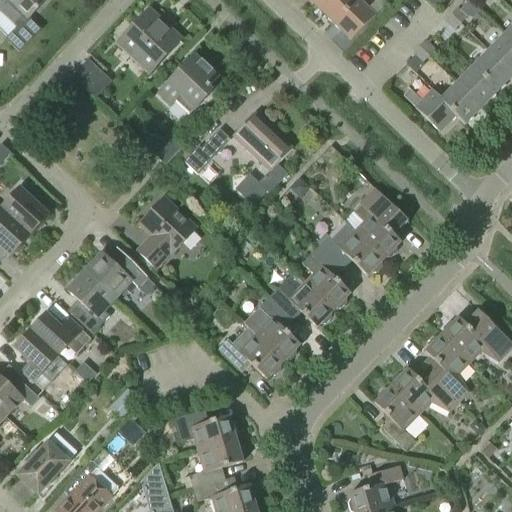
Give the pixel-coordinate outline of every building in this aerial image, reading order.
[(40,31),(28,19),(46,0),(0,0),(0,12),(17,29),(5,41),(18,53),(40,31)] [(308,0),(317,9),(325,0),(308,0)] [(325,0),(317,9),(333,25),(357,0),(325,0)] [(358,0),(357,0),(333,25),(350,41),(374,16),(386,4),(381,0),(377,0),(368,10),(358,0)] [(457,10),(451,16),(460,25),(466,19),(457,10)] [(155,68),(179,42),(147,12),(118,43),(139,64),(144,58),(155,68)] [(460,25),(451,16),(445,22),(454,31),(460,25)] [(511,43),(504,36),(488,52),(511,75),(511,43)] [(425,42),(419,48),(428,58),(434,52),(425,42)] [(428,58),(419,48),(413,55),(422,64),(428,58)] [(511,77),(511,75),(488,52),(472,69),(497,93),(511,77)] [(208,90),(218,79),(194,56),(157,95),(170,107),(174,102),(189,116),(212,93),(208,90)] [(497,93),(472,69),(456,85),(481,109),(497,93)] [(101,74),(85,91),(95,100),(111,83),(101,74)] [(69,98),(77,89),(69,81),(60,90),(69,98)] [(456,85),(441,100),(439,102),(455,117),(464,126),(481,109),(456,85)] [(439,102),(441,100),(432,91),(421,102),(409,91),(403,97),(414,109),(439,134),(455,117),(439,102)] [(254,114),(232,138),(269,173),(257,185),(253,181),(241,193),(256,207),(267,195),(268,196),(287,176),(277,166),(292,150),(273,132),(271,134),(266,129),(268,127),(254,114)] [(197,176),(230,141),(219,131),(200,151),(198,148),(183,163),(197,176)] [(174,139),(167,146),(155,135),(144,147),(165,167),(183,148),(174,139)] [(19,190),(0,210),(29,237),(48,217),(19,190)] [(400,244),(392,236),(406,223),(412,229),(412,228),(375,191),(352,213),(363,224),(355,233),(383,261),(386,259),(391,259),(397,253),(396,248),(400,244)] [(173,255),(195,232),(161,201),(160,202),(161,203),(142,224),(141,223),(140,224),(153,236),(136,253),(155,271),(171,254),(173,255)] [(0,248),(10,258),(29,237),(0,210),(0,248)] [(344,222),(319,248),(339,268),(348,259),(367,278),(371,274),(376,274),(381,268),(381,263),(383,261),(355,233),(344,222)] [(339,268),(319,248),(302,265),(313,276),(305,284),(333,312),(335,310),(340,310),(346,304),(346,299),(350,295),(331,277),(339,268)] [(101,256),(84,274),(114,302),(124,290),(130,295),(136,288),(146,297),(155,287),(145,278),(124,257),(114,268),(101,256)] [(114,302),(84,274),(67,292),(80,305),(70,315),(92,336),(109,318),(103,313),(114,302)] [(285,282),(268,300),(289,320),(297,311),(316,329),(320,326),(325,326),(331,320),(331,315),(333,312),(305,284),(296,293),(285,282)] [(268,300),(259,309),(243,325),(254,336),(283,364),(285,362),(290,362),(296,356),(295,351),(299,347),(280,328),(289,320),(268,300)] [(510,353),(511,354),(511,346),(478,313),(464,326),(458,319),(454,323),(449,323),(443,329),(443,334),(441,336),(470,364),(480,353),(498,365),(510,353)] [(45,315),(30,332),(57,358),(66,348),(76,356),(90,341),(73,324),(65,333),(45,315)] [(247,329),(231,345),(227,341),(218,351),(238,371),(247,362),(266,381),(270,377),(275,377),(280,371),(280,366),(283,364),(254,336),(243,325),(243,326),(247,329)] [(57,358),(30,332),(14,349),(33,367),(25,376),(43,393),(51,384),(48,380),(54,374),(48,368),(57,358)] [(424,354),(429,358),(421,367),(455,401),(465,391),(458,376),(470,364),(441,336),(438,339),(433,339),(428,345),(428,350),(424,354)] [(421,367),(412,376),(407,371),(403,375),(398,375),(392,381),(393,386),(390,388),(419,416),(430,405),(446,411),(455,401),(421,367)] [(0,413),(5,419),(22,401),(31,409),(39,400),(20,383),(13,392),(0,379),(0,413)] [(419,416),(390,388),(388,390),(383,390),(377,396),(377,401),(374,405),(393,424),(384,433),(404,453),(414,443),(403,432),(419,416)] [(511,392),(508,389),(503,397),(511,403),(511,401),(511,392)] [(197,452),(235,441),(234,438),(237,434),(235,426),(230,423),(229,418),(203,426),(200,414),(172,422),(179,445),(194,441),(197,452)] [(132,448),(146,435),(131,420),(118,434),(132,448)] [(469,428),(477,436),(484,430),(476,421),(469,428)] [(235,441),(197,452),(203,474),(188,478),(191,488),(192,492),(220,483),(216,471),(242,464),(241,459),(243,454),(241,447),(236,444),(235,441)] [(37,497),(52,481),(68,464),(47,445),(17,478),(37,497)] [(480,454),(483,456),(487,460),(495,451),(489,445),(480,454)] [(117,488),(97,469),(90,463),(81,472),(88,479),(56,511),(98,511),(117,492),(117,488)] [(171,511),(171,510),(157,465),(140,484),(154,498),(158,511),(171,511)] [(378,511),(394,508),(387,486),(402,481),(398,468),(371,476),(374,488),(349,496),(350,501),(348,505),(349,511),(378,511)] [(191,488),(188,478),(183,480),(186,490),(191,488)] [(220,483),(192,492),(196,504),(211,500),(214,511),(249,511),(256,510),(255,507),(257,503),(255,495),(250,492),(249,487),(223,495),(220,483)]
